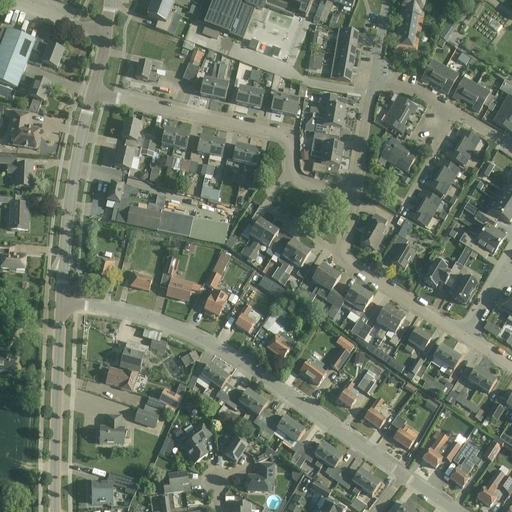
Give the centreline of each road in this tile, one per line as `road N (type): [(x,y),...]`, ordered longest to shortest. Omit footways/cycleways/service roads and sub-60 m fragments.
road 1 (unclassified): [(403,475),(204,340),(130,313),(61,303)]
road 2 (residential): [(289,170),(290,150),(279,134),(91,93)]
road 3 (tertiary): [(61,303),(68,203),(91,93)]
road 4 (tertiary): [(54,511),(61,303)]
road 5 (residential): [(466,337),(343,259)]
road 6 (residential): [(343,259),(266,205),(289,170)]
